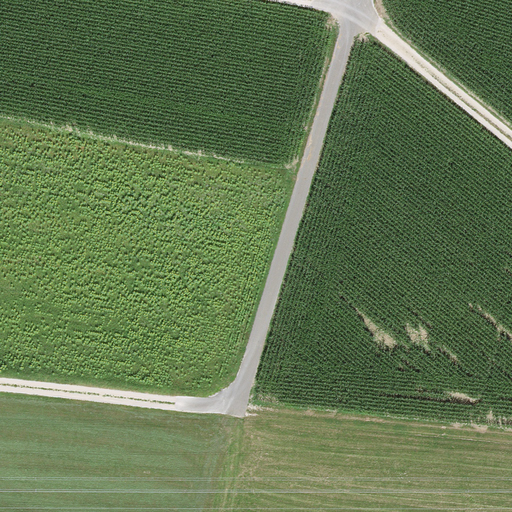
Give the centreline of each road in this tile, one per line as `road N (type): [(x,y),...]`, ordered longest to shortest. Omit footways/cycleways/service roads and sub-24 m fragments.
road 1 (track): [(356,0),(230,408)]
road 2 (track): [(230,408),(511,439)]
road 3 (track): [(300,0),(354,8),(511,143)]
road 4 (track): [(0,384),(230,408)]
